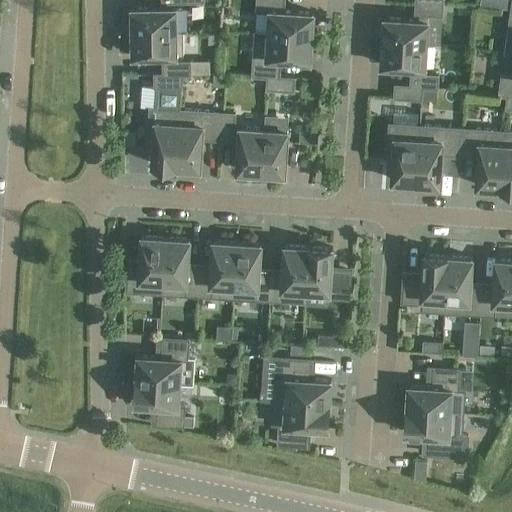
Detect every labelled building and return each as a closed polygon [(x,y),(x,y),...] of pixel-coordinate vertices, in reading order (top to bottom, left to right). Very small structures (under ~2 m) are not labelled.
[(284,11),(284,0),(257,0),(257,10),(271,11),(269,33),(312,36),(314,13),(284,11)] [(444,3),(417,1),(416,13),(443,15),(444,3)] [(133,31),(176,31),(176,7),(133,8),(133,31)] [(427,44),(428,20),(385,17),(384,41),(427,44)] [(176,31),(134,31),(134,55),(184,54),(184,30),(176,30),(176,31)] [(312,36),(269,33),(255,32),(253,75),(268,76),(280,76),(281,58),(311,60),(312,36)] [(425,67),(427,44),(384,41),(382,65),(425,67)] [(192,61),(170,61),(170,73),(182,73),(182,74),(192,74),(192,61)] [(182,73),(155,73),(155,86),(182,86),(182,74),(182,73)] [(439,75),(412,73),(411,85),(423,86),(423,87),(438,88),(439,75)] [(511,74),(502,73),(499,93),(508,95),(511,95),(511,74)] [(295,77),(280,76),(268,76),(267,88),(294,90),(295,77)] [(411,85),(396,84),(395,97),(422,99),(423,87),(423,86),(411,85)] [(177,166),(181,109),(150,107),(148,142),(155,142),(153,164),(177,166)] [(221,139),(223,112),(181,109),(177,166),(200,167),(202,138),(221,139)] [(223,112),(221,139),(234,140),(235,113),(223,112)] [(416,181),(420,125),(390,123),(387,158),(394,158),(393,180),(416,181)] [(461,154),(462,127),(420,125),(416,181),(440,183),(442,153),(461,154)] [(262,171),(265,128),(241,127),(238,170),(262,171)] [(501,187),(505,130),(462,127),(461,154),(479,156),(477,185),(501,187)] [(285,173),(288,130),(265,128),(262,171),(285,173)] [(511,130),(505,130),(501,187),(511,187),(511,130)] [(166,237),(143,236),(141,264),(129,263),(127,290),(163,292),(166,237)] [(190,239),(166,237),(163,292),(199,295),(201,267),(188,267),(190,239)] [(238,242),(214,240),(212,268),(201,267),(199,295),(234,297),(238,242)] [(261,243),(238,242),(234,297),(270,299),(272,272),(260,271),(261,243)] [(309,246),(286,245),(284,273),(272,272),(270,299),(283,300),(284,288),(306,289),(309,246)] [(333,248),(309,246),(306,289),(329,291),(329,296),(349,298),(351,271),(331,270),(333,248)] [(424,276),(404,275),(403,301),(422,303),(422,309),(445,311),(449,255),(425,254),(424,276)] [(473,257),(449,255),(445,311),(481,313),(483,285),(471,285),(473,257)] [(511,259),(497,259),(495,286),(483,285),(481,313),(494,314),(495,302),(511,302),(511,259)] [(481,353),(482,319),(467,318),(466,352),(481,353)] [(346,342),(345,332),(319,334),(320,344),(346,342)] [(161,357),(139,355),(137,379),(180,382),(182,359),(187,359),(189,339),(162,337),(161,357)] [(311,359),(284,357),(283,377),(276,376),(275,400),(330,403),(331,380),(309,378),(311,359)] [(432,387),(410,385),(408,409),(463,412),(465,389),(458,388),(459,368),(433,367),(432,387)] [(180,382),(137,379),(136,402),(158,404),(157,424),(183,425),(184,405),(179,404),(180,382)] [(330,403),(275,400),(273,423),(280,424),(279,444),(305,445),(306,426),(328,427),(330,403)] [(463,412),(408,409),(407,432),(428,434),(427,453),(454,455),(455,435),(462,436),(463,412)] [(193,417),(184,417),(184,424),(193,425),(193,417)]
